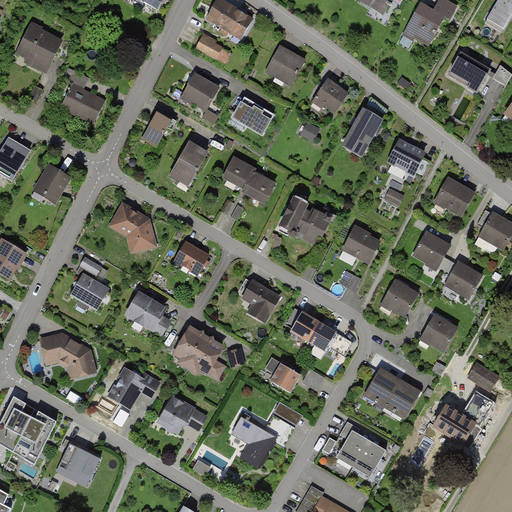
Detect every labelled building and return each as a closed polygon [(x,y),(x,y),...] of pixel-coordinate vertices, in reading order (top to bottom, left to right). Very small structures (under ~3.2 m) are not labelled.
[(141,0),(157,8),(161,0),(141,0)] [(256,21),(221,0),(208,21),(243,42),(256,21)] [(395,0),(355,0),(384,18),(395,0)] [(511,20),(511,0),(500,0),(490,19),(507,29),(511,20)] [(422,6),(403,37),(428,52),(446,21),(422,6)] [(66,42),(31,25),(16,56),(51,73),(66,42)] [(202,37),(196,51),(217,62),(224,48),(202,37)] [(308,63),(281,47),(266,72),(293,88),(308,63)] [(494,71),(464,54),(451,76),(481,93),(494,71)] [(176,56),(167,71),(181,79),(189,64),(176,56)] [(494,77),(508,84),(511,76),(511,69),(501,64),(494,77)] [(224,89),(198,74),(184,99),(210,113),(224,89)] [(352,95),(330,81),(317,102),(338,116),(352,95)] [(112,100),(74,82),(60,110),(98,128),(112,100)] [(271,117),(244,101),(230,126),(257,141),(271,117)] [(390,123),(366,110),(345,149),(368,162),(390,123)] [(175,122),(160,113),(146,137),(161,146),(175,122)] [(302,135),(315,141),(321,128),(308,122),(302,135)] [(0,172),(17,181),(34,150),(11,138),(0,158),(0,172)] [(431,155),(403,141),(391,165),(419,179),(431,155)] [(210,157),(192,145),(171,180),(189,191),(210,157)] [(259,170),(237,158),(225,178),(248,190),(259,170)] [(73,181),(48,167),(34,193),(59,206),(73,181)] [(279,187),(257,175),(246,195),(268,207),(279,187)] [(478,194),(451,179),(437,203),(464,218),(478,194)] [(391,188),(386,199),(401,205),(405,194),(391,188)] [(312,207),(296,198),(279,230),(295,239),(312,207)] [(223,213),(241,219),(245,206),(228,200),(223,213)] [(152,219),(124,203),(109,228),(126,238),(130,253),(159,246),(152,219)] [(312,207),(301,228),(326,240),(337,220),(312,207)] [(511,245),(511,220),(494,212),(480,239),(509,253),(511,245)] [(384,241),(358,228),(347,249),(374,262),(384,241)] [(454,244),(428,232),(415,258),(441,271),(454,244)] [(0,272),(13,280),(28,253),(3,239),(0,244),(0,272)] [(211,255),(187,242),(176,263),(199,276),(211,255)] [(483,278),(460,264),(446,287),(469,300),(483,278)] [(347,270),(341,284),(357,290),(362,277),(347,270)] [(112,290),(82,273),(70,296),(100,312),(112,290)] [(286,298),(253,280),(242,300),(275,318),(286,298)] [(422,295),(398,280),(384,304),(408,318),(422,295)] [(170,308),(141,292),(127,318),(156,334),(170,308)] [(322,322),(304,311),(292,333),(311,343),(322,322)] [(462,328),(437,315),(423,340),(448,353),(462,328)] [(341,332),(322,322),(311,343),(330,354),(341,332)] [(210,337),(192,327),(174,358),(193,369),(210,337)] [(63,334),(41,340),(45,366),(60,363),(69,370),(71,381),(98,377),(93,351),(63,334)] [(229,347),(210,337),(193,369),(212,379),(229,347)] [(242,348),(230,351),(235,366),(247,363),(242,348)] [(274,371),(281,362),(274,357),(267,367),(274,371)] [(493,392),(502,376),(477,361),(467,377),(493,392)] [(305,375),(282,363),(272,383),(294,395),(305,375)] [(149,380),(126,368),(110,398),(133,410),(149,380)] [(312,368),(304,382),(319,391),(327,377),(312,368)] [(404,381),(383,369),(366,399),(387,411),(404,381)] [(425,393),(404,381),(387,411),(407,423),(425,393)] [(197,409),(174,396),(158,426),(181,438),(197,409)] [(58,424),(15,400),(0,426),(0,446),(35,466),(58,424)] [(281,405),(275,415),(296,427),(302,417),(281,405)] [(479,425),(449,407),(436,429),(466,447),(479,425)] [(115,422),(124,427),(131,413),(121,409),(115,422)] [(273,442),(284,449),(295,430),(274,417),(264,433),(242,420),(233,435),(250,445),(241,459),(257,469),(273,442)] [(374,442),(355,431),(338,461),(357,472),(374,442)] [(326,449),(338,454),(344,440),(332,435),(326,449)] [(393,453),(374,442),(357,472),(376,483),(393,453)] [(100,461),(71,446),(58,473),(87,487),(100,461)] [(0,511),(11,511),(12,510),(5,506),(9,497),(0,491),(0,511)] [(348,511),(325,498),(316,511),(348,511)]
